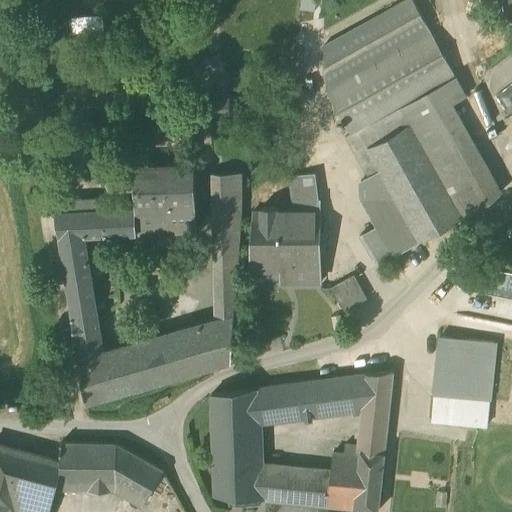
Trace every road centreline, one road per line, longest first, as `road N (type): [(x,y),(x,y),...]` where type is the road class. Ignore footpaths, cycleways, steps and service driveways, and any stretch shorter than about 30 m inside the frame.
road 1 (track): [(511,203),(366,335),(226,374),(186,402),(158,437)]
road 2 (unclassified): [(199,511),(158,437),(0,421)]
